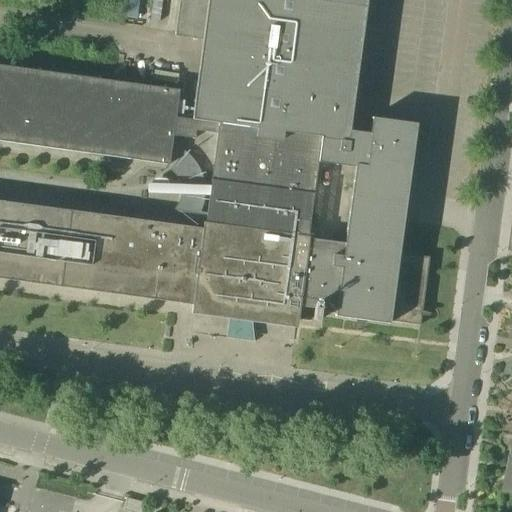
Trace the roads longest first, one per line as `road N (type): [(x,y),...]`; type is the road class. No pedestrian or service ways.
road 1 (residential): [(461,420),(0,353)]
road 2 (residential): [(511,46),(461,420)]
road 3 (residential): [(298,511),(0,434)]
